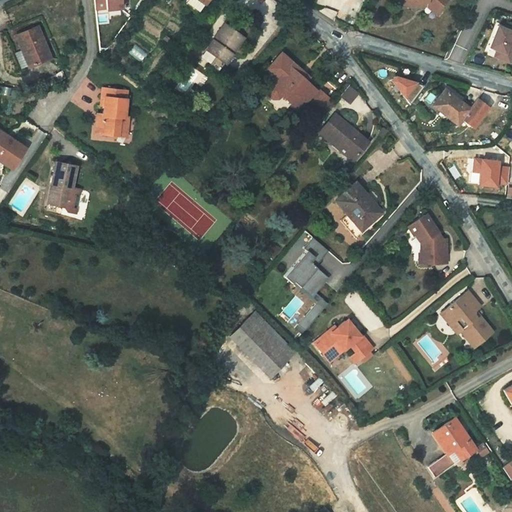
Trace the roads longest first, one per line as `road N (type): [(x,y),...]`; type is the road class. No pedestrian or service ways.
road 1 (residential): [(328,39),(453,207),(511,302)]
road 2 (residential): [(48,128),(91,62),(84,0)]
road 3 (residential): [(328,39),(451,70)]
